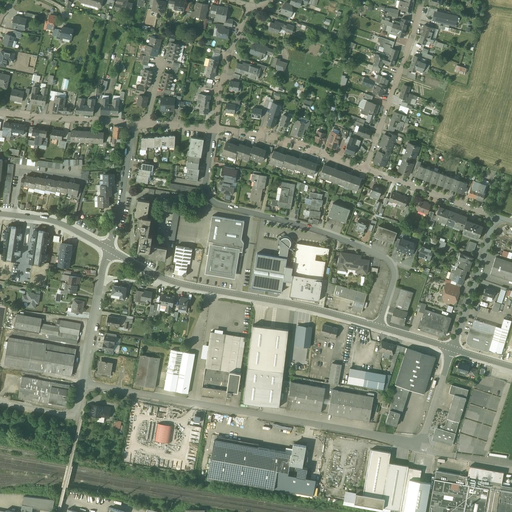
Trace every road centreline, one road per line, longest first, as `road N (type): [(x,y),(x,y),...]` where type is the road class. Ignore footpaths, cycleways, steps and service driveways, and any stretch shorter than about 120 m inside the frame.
road 1 (unclassified): [(81,382),(420,445)]
road 2 (residential): [(377,326),(391,264),(350,242),(209,199),(214,128)]
road 3 (residential): [(377,326),(165,279),(108,249)]
road 4 (residential): [(366,168),(422,0)]
road 5 (residential): [(366,168),(214,128)]
road 6 (residential): [(496,217),(366,168)]
road 7 (residential): [(452,348),(496,217)]
road 8 (residential): [(81,382),(108,249)]
road 9 (residential): [(135,122),(0,112)]
road 10 (residential): [(108,249),(135,122)]
road 11 (residential): [(214,128),(230,51),(250,6)]
